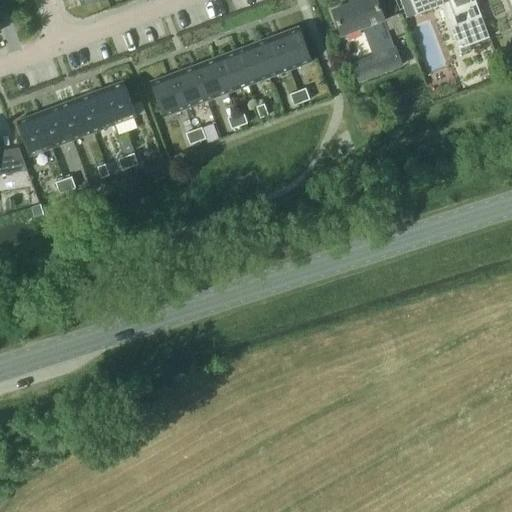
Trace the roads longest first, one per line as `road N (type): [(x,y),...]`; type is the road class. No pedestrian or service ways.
road 1 (secondary): [(0,371),(511,204)]
road 2 (residential): [(64,42),(177,0)]
